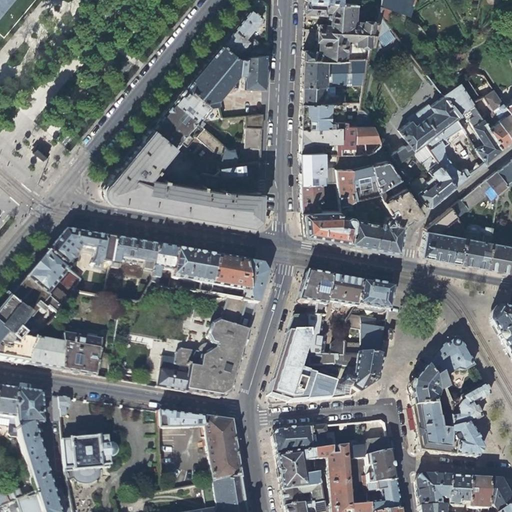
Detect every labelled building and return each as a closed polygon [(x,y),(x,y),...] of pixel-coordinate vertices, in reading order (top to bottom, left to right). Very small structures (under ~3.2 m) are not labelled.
[(250,38),(267,19),(267,6),(260,0),(255,2),(235,27),(219,45),(235,58),(265,56),(265,44),(257,44),(256,40),(250,38)] [(356,5),(347,4),(305,0),(304,0),(304,12),(319,13),(322,10),(329,11),(329,14),(325,14),(325,16),(325,21),(328,21),(328,25),(317,24),(316,31),(374,36),(378,22),(361,20),(359,21),(357,24),(354,23),(356,5)] [(411,0),(380,0),(379,7),(382,8),(392,11),(409,17),(413,0),(411,0)] [(382,8),(380,16),(386,25),(392,11),(382,8)] [(394,39),(386,25),(380,16),(378,22),(374,36),(373,39),(384,48),(394,39)] [(266,32),(267,19),(250,38),(256,40),(257,44),(265,44),(266,32)] [(371,48),(373,39),(374,36),(316,31),(316,41),(318,41),(317,48),(316,52),(302,50),(302,59),(342,60),(343,53),(344,53),(345,44),(344,43),(344,40),(354,41),(354,45),(371,48)] [(241,88),(263,89),(265,56),(235,58),(219,45),(206,61),(193,77),(185,87),(208,104),(208,107),(217,105),(216,99),(227,85),(236,73),(241,74),(241,88)] [(448,53),(441,57),(448,68),(455,63),(448,53)] [(366,61),(342,60),(302,59),(300,86),(334,86),(362,86),(366,61)] [(463,81),(458,84),(471,105),(476,101),(463,81)] [(458,84),(442,96),(459,117),(466,123),(481,146),(473,151),(479,160),(475,163),(477,168),(500,150),(483,125),(476,113),(471,105),(458,84)] [(334,96),(334,86),(300,86),(300,104),(343,104),(342,96),(334,96)] [(218,109),(217,105),(208,107),(208,104),(185,87),(178,95),(171,103),(197,124),(199,126),(201,123),(200,121),(203,118),(206,118),(211,111),(218,109)] [(397,132),(411,153),(422,145),(450,189),(469,174),(466,170),(462,173),(453,168),(450,165),(447,161),(445,157),(444,153),(443,150),(443,149),(447,146),(443,142),(460,130),(454,120),(459,117),(442,96),(439,93),(432,98),(435,102),(428,107),(426,105),(407,121),(408,123),(397,132)] [(504,118),(496,123),(509,142),(511,141),(511,140),(511,120),(503,107),(494,94),(489,97),(489,99),(499,115),(501,115),(504,118)] [(481,98),(476,101),(471,105),(476,113),(479,111),(486,106),(481,98)] [(511,100),(503,107),(511,120),(511,100)] [(188,136),(197,124),(171,103),(150,130),(172,150),(178,142),(185,148),(192,139),(188,136)] [(345,104),(343,104),(300,104),(298,129),(345,129),(345,124),(334,124),(334,123),(332,123),(332,113),(345,113),(345,104)] [(486,123),(479,111),(476,113),(483,125),(486,123)] [(245,117),(244,164),(260,162),(261,131),(262,115),(245,117)] [(493,118),(486,123),(483,125),(500,150),(505,146),(509,142),(496,123),(494,121),(493,118)] [(48,122),(38,133),(46,141),(56,130),(48,122)] [(217,167),(217,168),(237,166),(233,148),(228,151),(202,129),(194,138),(211,153),(221,155),(217,167)] [(371,129),(345,129),(298,129),(297,153),(311,154),(312,145),(339,149),(340,159),(350,158),(366,155),(372,153),(375,151),(378,148),(371,129)] [(172,150),(150,130),(137,145),(130,154),(116,171),(101,187),(99,191),(99,193),(100,195),(102,199),(106,201),(170,212),(174,213),(178,214),(181,215),(205,219),(249,227),(253,224),(257,221),(258,192),(247,192),(222,190),(223,186),(223,181),(219,172),(212,177),(198,173),(172,150)] [(463,134),(460,130),(443,142),(447,146),(453,141),(463,134)] [(426,208),(450,189),(422,145),(411,153),(428,178),(422,183),(418,177),(408,184),(422,206),(426,208)] [(389,156),(394,164),(407,156),(401,147),(389,156)] [(32,155),(41,162),(46,157),(37,149),(32,155)] [(321,155),(311,154),(297,153),(298,184),(319,185),(320,185),(321,155)] [(356,197),(375,194),(368,165),(366,155),(350,158),(348,174),(347,181),(349,208),(349,214),(348,221),(346,244),(372,249),(396,253),(398,243),(399,232),(401,225),(390,224),(380,206),(377,208),(384,219),(381,221),(380,226),(364,223),(363,213),(363,212),(362,211),(358,211),(356,197)] [(511,157),(493,173),(504,187),(511,180),(511,157)] [(237,166),(217,168),(219,172),(223,181),(231,180),(243,180),(245,180),(259,180),(260,162),(244,164),(237,166)] [(368,165),(375,194),(376,198),(380,206),(390,224),(401,225),(401,224),(401,222),(405,220),(407,218),(411,219),(414,218),(418,214),(418,213),(384,162),(368,165)] [(494,195),(495,195),(504,188),(504,187),(493,173),(481,182),(448,209),(454,218),(464,210),(466,211),(482,197),(485,201),(488,202),(494,198),(494,195)] [(335,208),(336,214),(341,214),(349,214),(349,208),(347,181),(348,174),(333,174),(335,208)] [(319,191),(319,185),(298,184),(298,191),(298,203),(298,213),(317,213),(331,214),(331,208),(316,208),(316,203),(319,203),(319,191)] [(505,190),(504,188),(495,195),(497,196),(505,190)] [(462,231),(454,218),(448,209),(422,229),(419,249),(418,257),(457,264),(462,233),(462,231)] [(336,214),(331,214),(317,213),(298,213),(301,237),(346,244),(348,221),(349,214),(341,214),(336,214)] [(481,235),(462,233),(457,264),(482,268),(486,244),(488,235),(489,229),(482,228),(481,235)] [(98,264),(108,265),(112,241),(107,240),(104,240),(102,240),(92,238),(63,233),(45,254),(64,270),(80,250),(93,252),(91,260),(88,267),(97,268),(98,264)] [(511,238),(488,235),(486,244),(482,268),(509,272),(510,265),(511,256),(511,238)] [(140,272),(150,274),(155,249),(153,248),(150,248),(146,247),(134,245),(122,243),(118,242),(115,242),(112,241),(108,265),(106,276),(138,281),(140,272)] [(157,280),(168,282),(169,277),(174,252),(163,250),(159,249),(155,249),(150,274),(148,284),(151,284),(156,289),(157,280)] [(191,296),(207,298),(211,278),(214,259),(200,257),(186,254),(182,254),(180,253),(177,253),(174,252),(169,277),(168,282),(166,291),(173,292),(174,282),(184,284),(184,288),(186,288),(187,284),(193,285),(191,296)] [(66,272),(64,270),(45,254),(43,257),(41,259),(23,281),(32,288),(35,286),(38,290),(37,292),(43,297),(60,310),(64,303),(70,294),(78,283),(70,276),(61,287),(57,285),(66,272)] [(243,276),(241,264),(240,264),(237,263),(233,263),(223,261),(214,259),(211,278),(207,298),(218,300),(220,291),(239,293),(238,304),(248,305),(245,289),(243,276)] [(248,305),(255,307),(260,291),(265,275),(262,271),(259,267),(251,266),(241,264),(243,276),(244,277),(248,277),(249,280),(248,288),(245,289),(248,305)] [(305,313),(305,317),(319,319),(321,319),(324,304),(328,279),(322,278),(304,275),(295,303),(301,303),(300,308),(304,308),(305,313)] [(338,306),(352,308),(355,308),(355,307),(357,284),(333,280),(328,279),(324,304),(332,305),(331,308),(332,309),(336,309),(338,309),(338,306)] [(56,315),(60,310),(43,297),(37,292),(32,288),(23,281),(17,288),(5,302),(29,322),(42,305),(56,315)] [(363,285),(357,284),(355,307),(357,308),(362,308),(362,310),(378,312),(378,311),(385,312),(389,290),(363,285)] [(139,302),(142,297),(146,288),(138,286),(133,306),(137,304),(139,302)] [(76,296),(70,294),(64,303),(67,304),(69,301),(72,302),(74,301),(76,300),(76,296)] [(249,325),(255,307),(248,305),(238,304),(224,301),(218,324),(245,337),(249,325)] [(29,322),(5,302),(0,307),(0,362),(23,367),(26,354),(34,342),(42,332),(29,322)] [(511,311),(509,311),(499,309),(491,315),(489,322),(495,333),(510,357),(511,361),(511,311)] [(305,356),(318,356),(318,353),(320,353),(323,337),(319,336),(319,319),(305,317),(291,318),(286,333),(307,332),(305,356)] [(160,358),(155,390),(217,400),(227,395),(235,369),(240,353),(245,337),(218,324),(214,322),(206,326),(203,339),(207,347),(211,347),(210,352),(198,360),(198,353),(181,349),(174,353),(173,360),(160,358)] [(326,356),(318,356),(305,356),(307,332),(286,333),(283,341),(270,381),(265,397),(277,399),(293,403),(338,399),(342,398),(342,393),(330,394),(329,383),(299,386),(299,380),(323,368),(347,368),(352,368),(347,398),(349,398),(373,382),(377,358),(370,357),(365,356),(338,356),(326,356)] [(61,339),(61,346),(60,373),(92,379),(99,345),(86,343),(86,340),(84,336),(76,335),(72,337),(71,340),(61,339)] [(98,338),(84,336),(86,340),(86,343),(99,345),(99,341),(98,338)] [(327,350),(326,356),(338,356),(340,344),(341,342),(333,340),(327,344),(326,350),(327,350)] [(462,372),(471,367),(457,343),(456,342),(455,341),(452,341),(451,341),(447,344),(441,349),(438,350),(423,368),(430,380),(438,377),(440,380),(456,370),(462,372)] [(61,346),(34,342),(26,354),(23,367),(60,373),(61,346)] [(364,344),(340,344),(338,356),(365,356),(364,344)] [(345,381),(344,381),(342,393),(342,398),(347,398),(352,368),(347,368),(345,381)] [(449,404),(440,380),(438,377),(430,380),(423,368),(410,384),(407,387),(406,390),(406,392),(407,398),(409,409),(433,406),(449,404)] [(344,381),(329,383),(330,394),(342,393),(344,381)] [(450,417),(448,431),(466,424),(479,417),(472,405),(479,401),(488,396),(482,385),(458,399),(461,404),(459,406),(458,409),(457,413),(456,416),(450,417)] [(0,390),(0,424),(7,425),(6,433),(8,439),(11,439),(12,444),(14,446),(18,445),(17,437),(11,392),(0,390)] [(38,396),(11,392),(17,437),(18,445),(33,493),(38,511),(55,511),(32,425),(39,424),(38,396)] [(67,400),(56,398),(58,419),(65,418),(64,410),(66,410),(68,407),(67,400)] [(451,408),(449,404),(433,406),(435,413),(450,412),(451,408)] [(436,419),(435,413),(433,406),(409,409),(413,430),(417,451),(446,455),(447,444),(448,436),(448,432),(440,431),(437,419),(436,419)] [(156,429),(191,430),(191,418),(156,413),(156,429)] [(191,430),(194,430),(200,430),(203,451),(208,485),(238,480),(228,424),(191,418),(191,430)] [(368,423),(371,441),(385,439),(382,424),(377,423),(372,423),(368,423)] [(458,443),(453,443),(453,456),(475,458),(480,449),(474,438),(466,424),(448,431),(448,432),(448,436),(452,435),(458,443)] [(323,434),(323,427),(315,428),(274,432),(269,440),(273,459),(291,457),(291,455),(310,454),(308,438),(323,436),(323,434)] [(197,452),(203,451),(200,430),(194,430),(197,452)] [(60,441),(63,474),(71,473),(71,475),(72,478),(73,480),(76,482),(77,483),(81,485),(83,485),(87,484),(89,484),(93,481),(95,479),(96,477),(97,474),(97,470),(107,469),(106,459),(109,459),(111,458),(112,455),(112,452),(111,450),(110,449),(105,447),(105,437),(82,439),(60,441)] [(363,442),(360,446),(361,459),(387,453),(385,439),(371,441),(363,442)] [(368,511),(368,505),(349,507),(344,456),(351,455),(351,457),(354,457),(356,459),(361,459),(360,446),(333,450),(333,457),(329,457),(328,451),(312,453),(313,462),(321,461),(327,511),(368,511)] [(300,464),(313,462),(312,453),(310,454),(291,455),(291,457),(273,459),(279,493),(316,488),(314,476),(302,477),(300,464)] [(366,495),(366,494),(365,485),(392,481),(391,473),(388,460),(387,453),(361,459),(363,469),(367,469),(368,475),(364,476),(363,474),(360,475),(362,495),(366,495)] [(412,482),(416,507),(436,507),(436,502),(434,502),(434,500),(440,499),(440,501),(444,502),(447,479),(428,478),(418,477),(415,480),(412,482)] [(456,504),(465,504),(466,480),(447,479),(444,502),(444,503),(444,507),(445,507),(456,507),(456,504)] [(243,511),(240,495),(238,480),(208,485),(198,487),(201,506),(211,504),(212,511),(211,511),(243,511)] [(464,509),(476,510),(484,510),(484,506),(485,481),(466,480),(465,504),(464,509)] [(380,502),(368,505),(368,511),(392,511),(398,511),(395,493),(392,481),(365,485),(366,494),(378,491),(380,502)] [(488,506),(491,511),(497,511),(510,504),(502,491),(497,481),(485,481),(484,506),(488,506)] [(309,495),(310,502),(311,504),(320,503),(317,487),(316,488),(279,493),(281,508),(302,504),(300,496),(309,495)] [(16,491),(2,497),(6,505),(19,499),(16,491)] [(6,505),(0,507),(0,509),(0,511),(0,510),(0,511),(38,511),(33,493),(19,499),(6,505)] [(322,511),(320,503),(311,504),(310,502),(302,504),(281,508),(281,511),(322,511)] [(511,511),(511,503),(510,504),(497,511),(511,511)]
